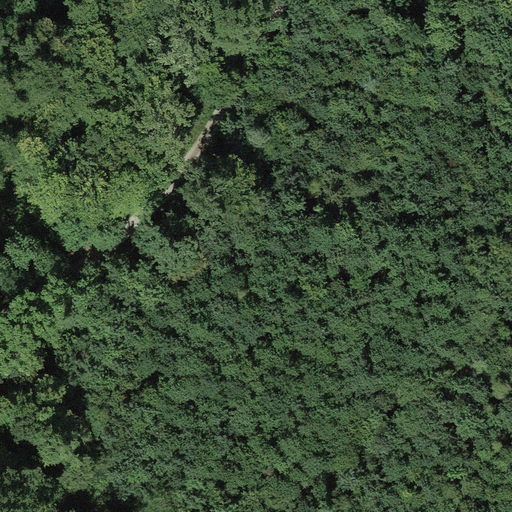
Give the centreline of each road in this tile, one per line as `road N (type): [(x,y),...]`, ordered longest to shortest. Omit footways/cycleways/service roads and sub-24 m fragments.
road 1 (track): [(0,321),(87,266),(144,214),(511,231)]
road 2 (track): [(0,169),(106,177),(162,191),(270,0)]
